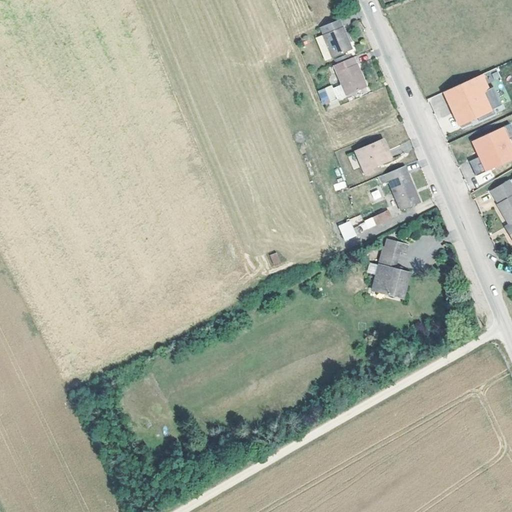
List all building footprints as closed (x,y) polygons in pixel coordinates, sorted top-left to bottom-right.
[(331,49),(351,40),(339,10),(317,19),(321,27),(331,49)] [(313,31),(323,53),(331,49),(321,27),(313,31)] [(343,89),(366,79),(352,48),(330,58),(343,89)] [(480,66),(442,84),(449,99),(453,98),(456,103),(454,104),(461,119),(471,115),(469,111),(476,108),(478,113),(494,105),(492,101),(501,97),(492,79),(487,81),(480,66)] [(337,92),(331,76),(322,80),(328,95),(337,92)] [(470,153),(477,168),(511,150),(511,138),(508,131),(511,129),(511,120),(509,115),(472,133),(479,148),(470,153)] [(366,165),(375,162),(377,161),(375,156),(391,149),(382,130),(356,140),(366,165)] [(400,199),(419,192),(404,157),(385,165),(400,199)] [(511,233),(511,180),(508,173),(490,183),(509,217),(511,221),(511,222),(507,225),(511,233)] [(333,184),(335,191),(346,188),(345,181),(333,184)] [(379,189),(371,191),(374,200),(382,197),(379,189)] [(371,207),(375,215),(390,209),(387,200),(371,207)] [(363,231),(392,218),(388,210),(360,222),(363,231)] [(337,226),(345,241),(357,235),(350,220),(337,226)] [(395,244),(380,240),(370,281),(398,289),(405,263),(392,260),(395,244)] [(269,255),(273,265),(281,263),(277,252),(269,255)]
